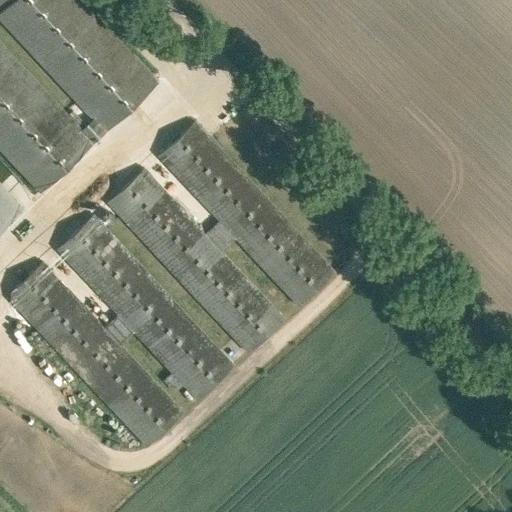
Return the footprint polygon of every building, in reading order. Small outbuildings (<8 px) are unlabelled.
[(157,82),(80,0),(0,0),(0,18),(93,118),(81,129),(0,42),(0,147),(40,191),(157,82)] [(166,156),(211,198),(227,181),(199,154),(192,162),(181,152),(181,151),(175,146),(166,156)] [(133,183),(115,201),(133,220),(152,202),(133,183)] [(0,228),(22,208),(0,184),(0,228)] [(166,219),(174,225),(189,208),(174,194),(166,202),(175,210),(166,219)] [(129,342),(141,331),(203,397),(223,379),(217,372),(232,358),(137,256),(123,269),(86,228),(63,248),(85,273),(78,280),(106,311),(115,303),(125,313),(113,325),(129,342)] [(219,315),(256,352),(291,316),(239,265),(227,277),(242,292),(219,315)] [(16,293),(31,304),(44,287),(30,276),(16,293)]
